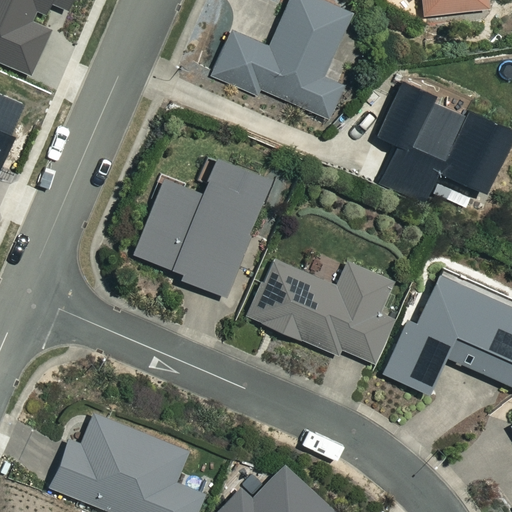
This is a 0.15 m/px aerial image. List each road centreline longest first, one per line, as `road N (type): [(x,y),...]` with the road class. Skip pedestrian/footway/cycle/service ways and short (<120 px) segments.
road 1 (residential): [(24,294),(337,425),(397,461),(441,511)]
road 2 (residential): [(148,0),(24,294)]
